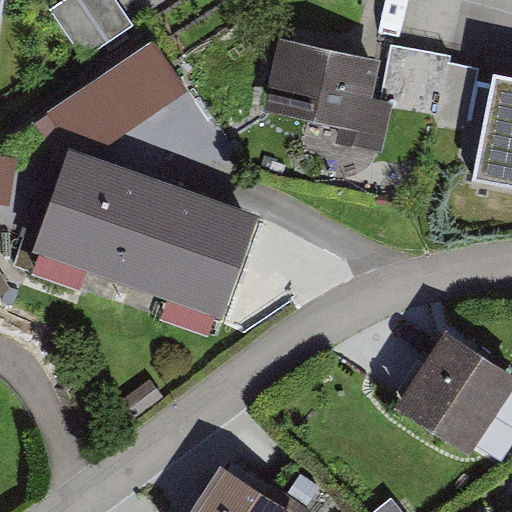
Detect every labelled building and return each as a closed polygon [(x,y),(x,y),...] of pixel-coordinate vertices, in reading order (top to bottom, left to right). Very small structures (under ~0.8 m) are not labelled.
[(65,0),(54,7),(90,60),(139,27),(121,0),(65,0)] [(381,46),(281,27),(266,103),(359,120),(355,141),(384,146),(394,97),(372,93),(381,46)] [(511,56),(495,54),(473,166),(511,173),(511,56)] [(33,238),(222,307),(260,204),(71,135),(33,238)] [(398,394),(470,442),(511,380),(511,360),(450,318),(398,394)] [(181,511),(296,511),(302,503),(226,449),(181,511)]
